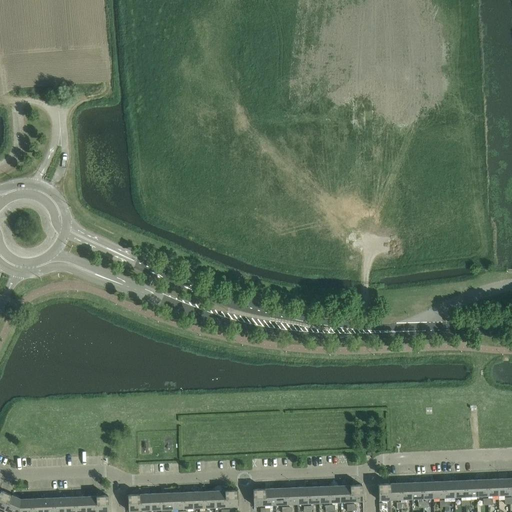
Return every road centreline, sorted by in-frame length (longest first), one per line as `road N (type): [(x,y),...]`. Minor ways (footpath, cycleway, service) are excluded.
road 1 (tertiary): [(105,278),(250,328),(382,332)]
road 2 (tertiary): [(382,332),(250,307),(114,252)]
road 3 (residential): [(369,471),(382,458),(511,453)]
road 4 (residential): [(0,469),(107,470),(121,482)]
road 5 (residential): [(245,477),(369,471)]
road 6 (residential): [(121,482),(245,477)]
